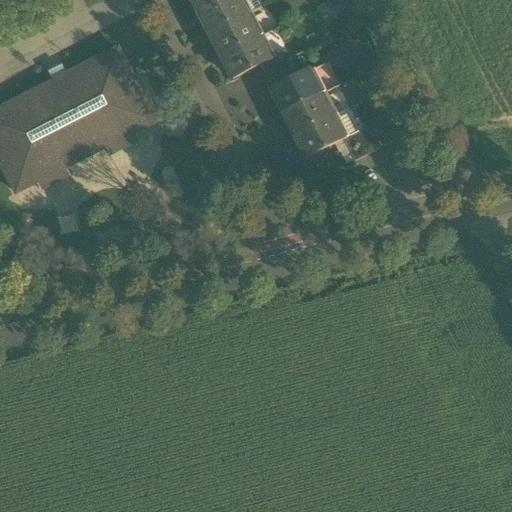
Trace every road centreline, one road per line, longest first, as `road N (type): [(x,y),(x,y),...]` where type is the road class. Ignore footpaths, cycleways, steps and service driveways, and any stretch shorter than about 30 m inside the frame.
road 1 (tertiary): [(292,262),(0,340)]
road 2 (residential): [(292,262),(157,0)]
road 3 (tertiary): [(478,214),(292,262)]
